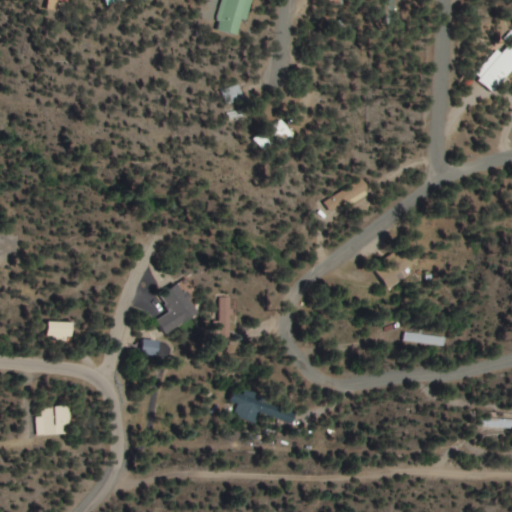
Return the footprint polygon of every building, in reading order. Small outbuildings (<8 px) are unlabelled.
[(225,0),(219,30),(241,35),(245,19),(250,20),(254,0),(225,0)] [(387,0),(388,9),(399,9),(398,0),(387,0)] [(511,74),(511,45),(480,80),(495,93),(511,74)] [(296,136),(286,120),(257,138),(266,154),(296,136)] [(327,202),(334,214),(372,190),(364,178),(327,202)] [(403,280),(395,263),(381,270),(390,287),(403,280)] [(168,334),(201,314),(181,284),(163,295),(173,311),(159,320),(168,334)] [(48,339),(72,339),(72,322),(48,322),(48,339)] [(446,337),(406,333),(405,342),(445,346),(446,337)] [(158,357),(161,342),(147,340),(144,354),(158,357)] [(297,411),(237,389),(232,404),(239,406),(236,414),(259,423),(262,415),(292,426),(297,411)] [(40,436),(67,436),(67,426),(71,426),(71,407),(43,407),(43,417),(40,417),(40,436)] [(484,428),(511,428),(511,419),(484,420),(484,428)]
